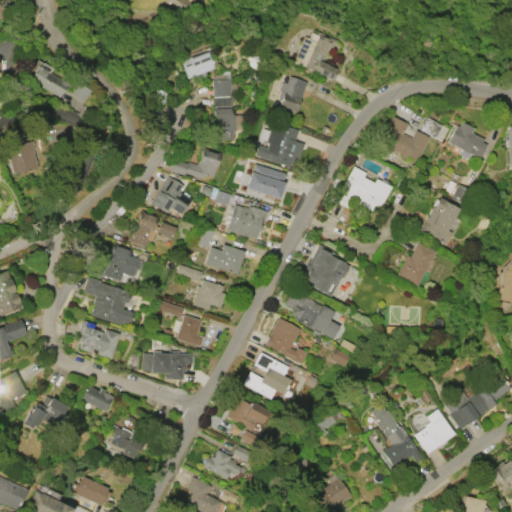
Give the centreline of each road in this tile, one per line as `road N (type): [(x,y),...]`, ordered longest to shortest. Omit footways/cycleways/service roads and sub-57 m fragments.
road 1 (residential): [(511,93),(411,88),(383,99),(358,123),(141,511)]
road 2 (residential): [(196,409),(68,366),(54,353),(51,230),(118,174),(129,154),(121,111),(59,46),(42,0)]
road 3 (residential): [(51,312),(103,223),(157,161),(173,124)]
road 4 (residential): [(51,230),(87,157),(83,126),(39,103),(18,106),(0,121)]
road 5 (residential): [(511,424),(388,511)]
